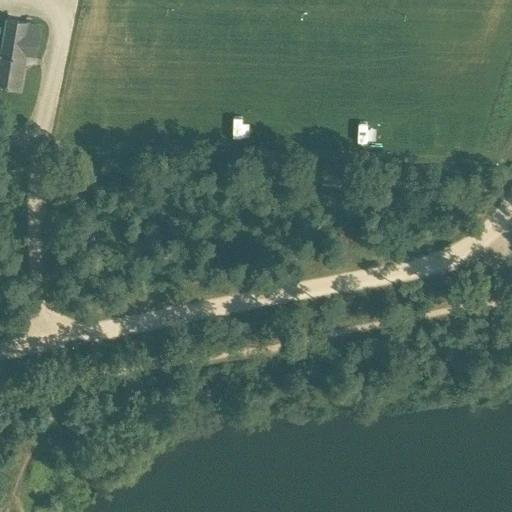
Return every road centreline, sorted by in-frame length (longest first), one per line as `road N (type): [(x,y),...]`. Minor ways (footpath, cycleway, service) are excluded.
road 1 (track): [(0,352),(449,262),(479,243),(511,200)]
road 2 (unclassified): [(66,0),(37,121),(51,340)]
